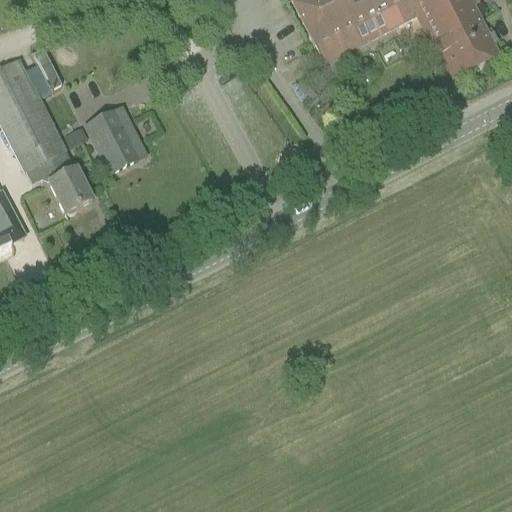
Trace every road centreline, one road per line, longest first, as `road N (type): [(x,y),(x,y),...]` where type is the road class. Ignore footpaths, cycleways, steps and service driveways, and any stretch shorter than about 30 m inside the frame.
road 1 (tertiary): [(0,370),(511,116)]
road 2 (unknown): [(303,218),(222,66),(170,3),(153,0)]
road 3 (unknown): [(129,0),(0,32)]
